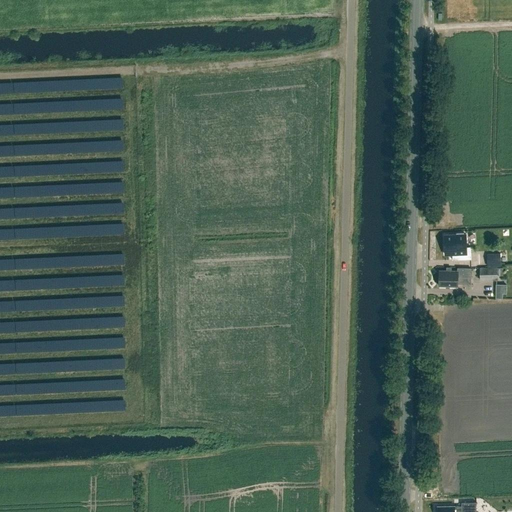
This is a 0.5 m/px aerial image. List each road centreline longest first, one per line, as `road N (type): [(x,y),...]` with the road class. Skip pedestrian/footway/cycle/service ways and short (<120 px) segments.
road 1 (secondary): [(401,511),(415,0)]
road 2 (unclassified): [(336,511),(349,0)]
